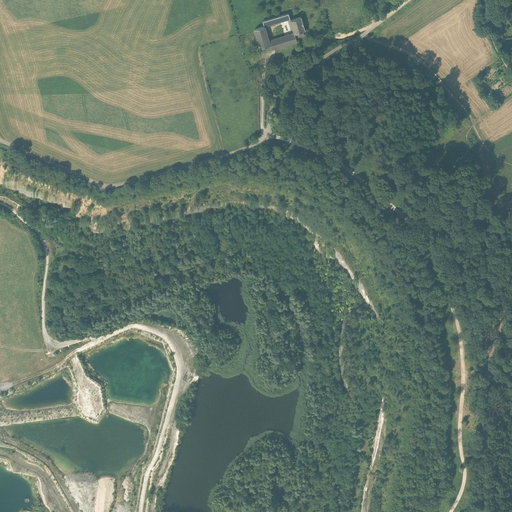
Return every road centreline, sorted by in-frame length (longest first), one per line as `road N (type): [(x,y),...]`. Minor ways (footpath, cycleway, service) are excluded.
road 1 (track): [(139,511),(178,376),(176,355),(166,338),(138,325),(101,338),(47,339),(44,247),(0,203)]
road 2 (unclassified): [(0,139),(114,185),(234,153),(266,134)]
road 3 (track): [(266,134),(353,173),(424,238),(440,273)]
road 4 (unclassified): [(410,0),(285,81),(266,134)]
road 5 (track): [(463,376),(464,479),(450,511)]
